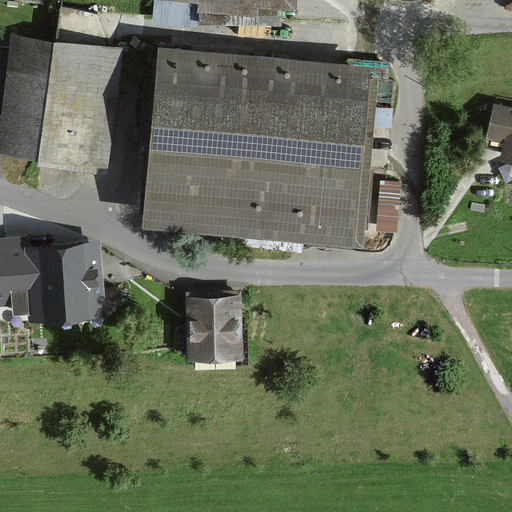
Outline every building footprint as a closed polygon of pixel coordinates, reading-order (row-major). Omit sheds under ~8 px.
[(283,0),(178,0),(282,11),(283,0)] [(62,9),(63,32),(94,31),(93,7),(62,9)] [(113,48),(6,37),(0,94),(0,151),(100,163),(113,48)] [(366,63),(156,46),(141,223),(352,240),(366,63)] [(511,111),(496,108),(490,137),(505,140),(500,161),(511,163),(511,111)] [(400,228),(400,180),(381,180),(380,227),(400,228)] [(22,235),(0,237),(0,308),(18,306),(19,322),(99,314),(92,244),(24,252),(22,235)] [(235,294),(183,297),(187,358),(239,355),(235,294)]
